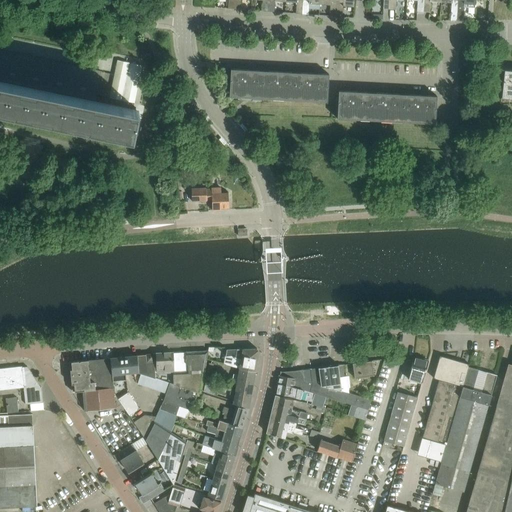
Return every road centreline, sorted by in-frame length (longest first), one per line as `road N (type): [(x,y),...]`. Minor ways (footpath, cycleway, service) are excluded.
road 1 (unclassified): [(30,348),(273,330)]
road 2 (unclassified): [(511,330),(273,330)]
road 3 (residential): [(271,219),(264,187),(200,95),(186,22)]
road 4 (unclassified): [(135,511),(30,348)]
road 5 (residential): [(186,22),(0,0)]
road 6 (residential): [(229,511),(273,330)]
road 7 (residential): [(339,76),(446,82),(449,33)]
road 8 (residential): [(326,30),(186,22)]
road 9 (residential): [(326,30),(323,61),(216,55)]
